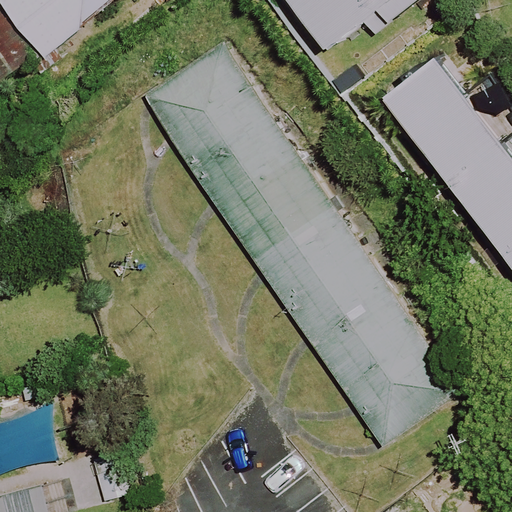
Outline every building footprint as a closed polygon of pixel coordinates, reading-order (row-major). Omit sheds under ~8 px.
[(12,0),(54,47),(109,0),(12,0)] [(302,0),(341,46),(385,11),(396,24),(425,0),(302,0)] [(0,17),(0,76),(6,85),(41,58),(7,12),(0,17)] [(465,393),(225,45),(148,98),(388,447),(465,393)] [(511,143),(447,59),(397,98),(511,246),(511,143)]
